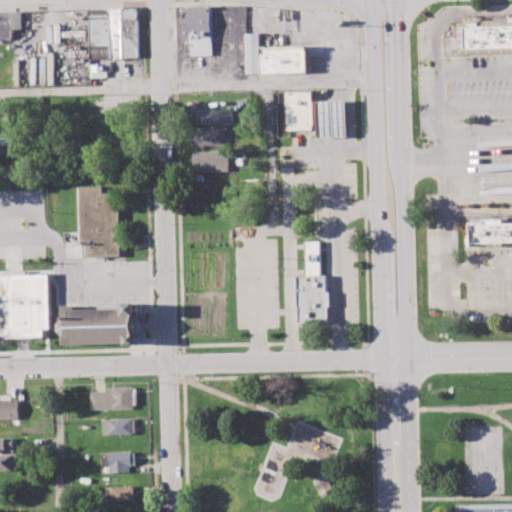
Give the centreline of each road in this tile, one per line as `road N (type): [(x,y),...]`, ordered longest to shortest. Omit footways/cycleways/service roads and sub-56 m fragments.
road 1 (residential): [(0,369),(511,355)]
road 2 (residential): [(170,511),(161,0)]
road 3 (primary): [(370,0),(380,322),(395,359)]
road 4 (primary): [(395,359),(405,321),(395,0)]
road 5 (primary): [(395,359),(398,511)]
